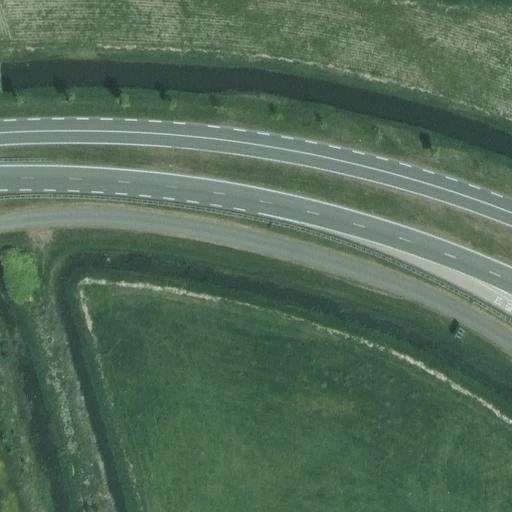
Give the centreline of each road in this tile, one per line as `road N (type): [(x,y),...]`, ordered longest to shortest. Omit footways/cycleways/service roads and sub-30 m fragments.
road 1 (unclassified): [(0,224),(113,217),(232,236),(429,297),(511,343)]
road 2 (primary): [(0,178),(130,182),(284,205),(388,233),(511,283)]
road 3 (primary): [(511,213),(357,164),(244,142),(0,132)]
